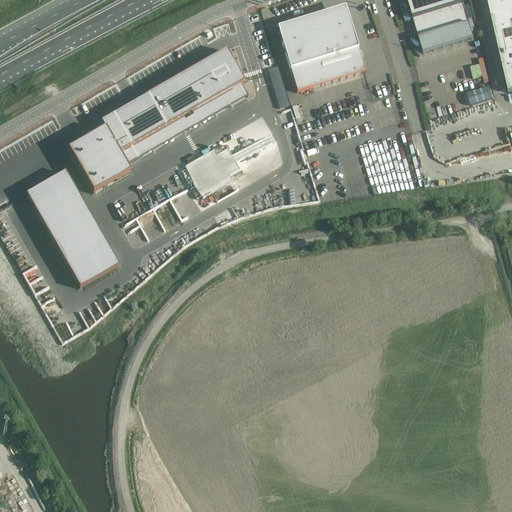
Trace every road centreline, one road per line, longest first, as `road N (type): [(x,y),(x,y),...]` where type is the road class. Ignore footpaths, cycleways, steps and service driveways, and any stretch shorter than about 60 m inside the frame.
road 1 (unclassified): [(274,248),(511,213)]
road 2 (unclassified): [(158,42),(0,134)]
road 3 (unknown): [(370,57),(373,77),(301,101),(275,36)]
road 4 (motorway): [(0,74),(139,0)]
road 5 (unclassified): [(418,133),(379,0)]
